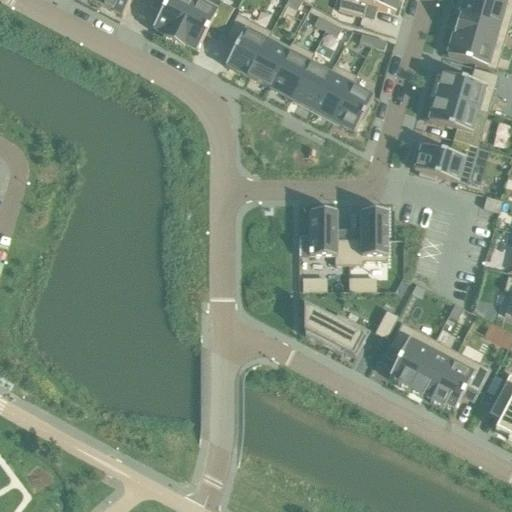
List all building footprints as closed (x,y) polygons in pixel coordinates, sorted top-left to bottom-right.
[(104,0),(100,8),(122,19),(132,0),(104,0)] [(156,0),(166,5),(152,31),(164,37),(162,40),(172,46),(196,0),(156,0)] [(201,0),(196,0),(172,46),(183,51),(185,48),(196,54),(210,28),(221,34),(227,24),(233,11),(228,9),(221,5),(218,9),(205,2),(201,0)] [(295,0),(288,0),(285,6),(297,12),(302,4),(295,0)] [(341,0),(338,13),(339,13),(363,20),(366,8),(375,10),(394,16),(394,15),(396,10),(398,3),(401,4),(402,0),(341,0)] [(462,6),(459,16),(508,30),(511,16),(511,8),(481,0),(460,0),(460,3),(459,5),(462,6)] [(511,0),(481,0),(511,8),(511,0)] [(453,36),(453,37),(502,51),(508,30),(459,16),(453,36)] [(236,46),(225,68),(247,80),(270,34),(244,20),(237,17),(236,19),(225,40),(236,46)] [(318,19),(314,28),(325,34),(330,25),(318,19)] [(330,25),(325,34),(337,40),(341,31),(330,25)] [(270,34),(247,80),(269,92),(291,50),(289,49),(269,39),(272,35),(270,34)] [(450,47),(447,58),(492,72),(496,73),(502,51),(453,37),(453,36),(451,35),(447,47),(450,47)] [(361,37),(358,46),(371,50),(374,40),(361,37)] [(374,40),(371,50),(384,53),(386,44),(374,40)] [(291,50),(269,92),(289,102),(309,65),(310,66),(314,57),(291,45),(289,49),(291,50)] [(309,65),(289,102),(310,113),(330,76),(329,76),(310,66),(309,65)] [(330,76),(310,113),(332,125),(351,87),(352,88),(357,79),(334,67),(329,76),(330,76)] [(442,75),(435,100),(488,115),(498,78),(496,78),(473,71),(470,83),(442,75)] [(351,87),(332,125),(354,136),(361,123),(363,124),(370,111),(368,110),(371,103),(373,99),(372,98),(352,88),(351,87)] [(429,118),(428,124),(456,132),(453,144),(477,151),(488,115),(435,100),(429,118)] [(439,148),(441,129),(425,127),(423,146),(439,148)] [(421,148),(414,173),(419,174),(418,178),(427,180),(435,183),(436,179),(446,182),(467,188),(477,151),(453,144),(449,156),(421,148)] [(486,200),(483,211),(498,215),(501,205),(486,200)] [(361,243),(348,243),(348,269),(362,269),(362,264),(375,264),(387,264),(387,259),(387,214),(381,214),(381,211),(367,211),(367,214),(361,214),(361,243)] [(310,240),(299,240),(299,254),(299,259),(310,259),(334,259),(334,269),(335,269),(348,269),(348,243),(336,243),(336,232),(336,214),(310,214),(310,216),(310,240)] [(378,292),(378,279),(350,278),(350,291),(378,292)] [(311,294),(311,282),(302,283),(302,294),(311,294)] [(412,296),(421,300),(424,292),(416,288),(412,296)] [(478,318),(484,307),(478,304),(472,315),(478,318)] [(305,307),(305,312),(305,334),(305,339),(316,345),(328,351),(341,358),(343,355),(355,361),(358,356),(363,347),(370,334),(362,330),(353,325),(337,316),(334,322),(314,312),(305,307)] [(455,307),(448,318),(457,323),(463,312),(455,307)] [(382,321),(374,336),(386,343),(390,336),(398,320),(386,313),(382,321)] [(396,365),(389,379),(398,384),(397,387),(409,394),(435,344),(414,333),(401,326),(390,349),(393,351),(401,355),(396,365)] [(435,344),(409,394),(421,400),(423,397),(431,401),(432,402),(456,355),(435,344)] [(431,401),(429,405),(443,411),(444,408),(454,413),(461,400),(467,390),(478,396),(478,395),(490,373),(478,366),(456,355),(432,402),(431,401)] [(496,430),(495,432),(506,438),(509,439),(508,441),(511,443),(511,378),(509,377),(497,400),(499,401),(509,406),(500,422),(496,430)] [(489,387),(497,391),(501,382),(494,378),(489,387)]
